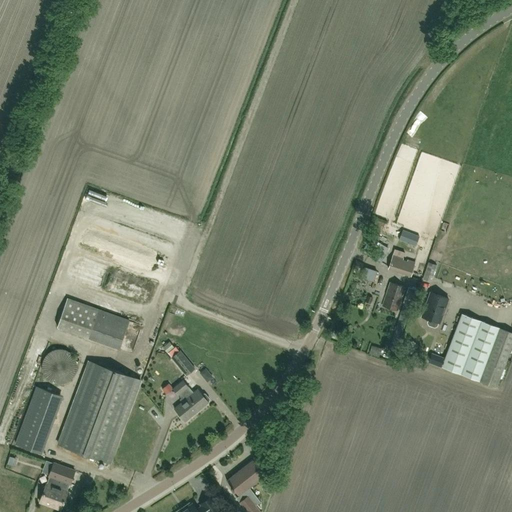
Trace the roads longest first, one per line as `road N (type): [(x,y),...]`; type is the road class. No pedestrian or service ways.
road 1 (tertiary): [(120,511),(213,453),(285,378),(415,94),(448,53),(511,8)]
road 2 (unclassified): [(0,185),(70,0)]
